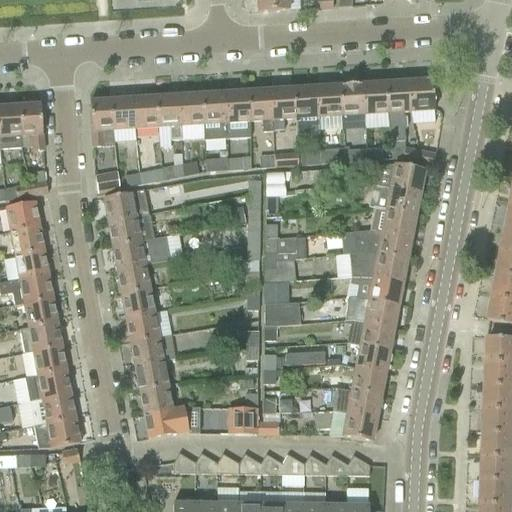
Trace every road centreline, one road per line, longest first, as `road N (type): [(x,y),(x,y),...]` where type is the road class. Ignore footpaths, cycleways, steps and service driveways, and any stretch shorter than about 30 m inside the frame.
road 1 (tertiary): [(411,511),(414,431),(489,29)]
road 2 (residential): [(121,511),(67,189),(57,52)]
road 3 (residential): [(220,42),(489,29)]
road 4 (residential): [(57,52),(220,42)]
